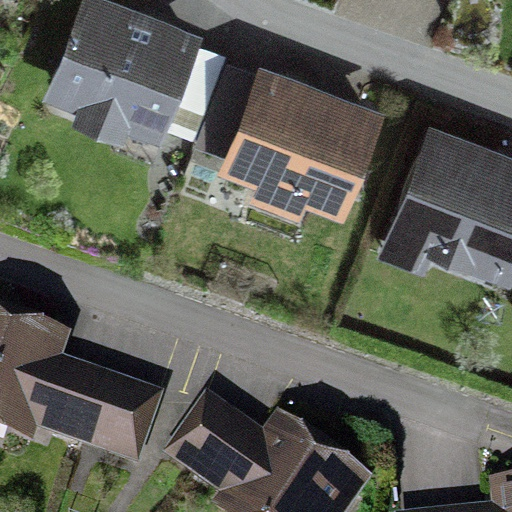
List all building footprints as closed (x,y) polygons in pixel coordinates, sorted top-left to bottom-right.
[(190,39),(90,0),(86,0),(54,83),(85,95),(78,113),(119,129),(127,111),(157,123),(182,58),(190,39)] [(221,73),(182,58),(157,123),(196,138),(221,73)] [(260,88),(221,73),(196,138),(234,153),(260,88)] [(368,113),(265,74),(260,88),(234,153),(232,158),(335,198),(368,113)] [(511,172),(416,137),(385,232),(500,277),(511,241),(511,172)] [(511,241),(500,277),(511,281),(511,241)] [(0,416),(24,425),(54,341),(0,322),(0,416)] [(74,372),(56,426),(82,435),(101,381),(74,372)] [(101,381),(82,435),(109,444),(128,391),(101,381)] [(128,391),(109,444),(136,454),(155,400),(128,391)] [(173,451),(196,467),(229,420),(206,404),(173,451)] [(196,467),(219,483),(252,436),(229,420),(196,467)] [(282,430),(230,503),(243,511),(331,511),(353,481),(282,430)]
